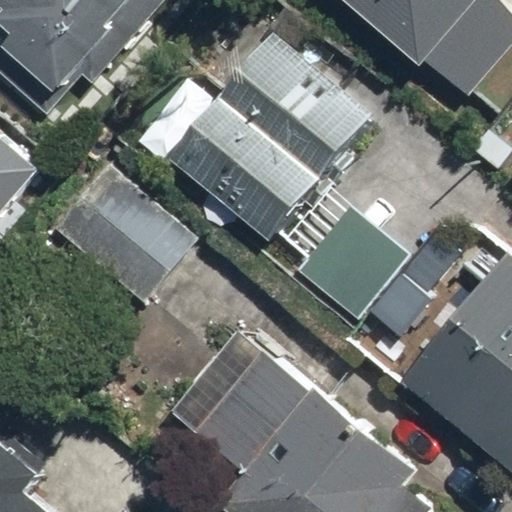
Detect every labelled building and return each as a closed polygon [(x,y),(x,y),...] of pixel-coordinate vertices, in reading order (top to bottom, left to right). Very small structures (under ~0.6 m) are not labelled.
[(147,0),(12,0),(19,6),(3,25),(75,85),(147,0)] [(501,0),(352,0),(435,74),(501,0)] [(387,109),(287,28),(182,156),(282,237),(387,109)] [(0,196),(34,147),(0,123),(0,196)] [(215,230),(123,152),(65,219),(156,298),(215,230)] [(419,249),(362,202),(308,267),(365,314),(419,249)] [(511,258),(415,376),(511,454),(511,258)] [(431,464),(257,325),(187,411),(260,470),(233,505),(241,511),(441,511),(446,507),(416,483),(431,464)] [(58,472),(0,424),(0,511),(72,511),(44,489),(58,472)]
